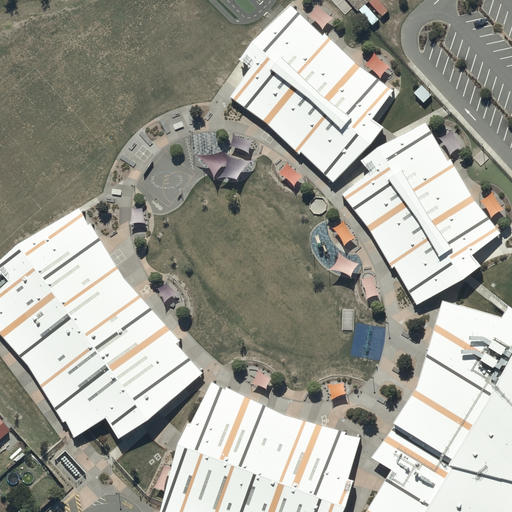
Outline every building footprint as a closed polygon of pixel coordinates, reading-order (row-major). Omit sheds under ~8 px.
[(369,0),(351,0),(359,9),(369,0)] [(304,149),(335,180),(371,143),(384,129),(369,118),(392,91),(358,67),(326,36),(324,39),(292,12),(256,44),(246,60),(258,67),(235,98),(266,120),(301,152),(304,149)] [(374,174),(347,195),(373,230),(394,266),(397,263),(419,304),(464,279),(479,267),(471,255),(500,234),(474,202),(452,162),(449,164),(426,126),(366,163),(374,174)] [(149,420),(203,374),(175,344),(179,341),(122,280),(93,228),(88,229),(79,210),(21,248),(1,266),(13,281),(0,294),(0,332),(30,365),(64,419),(68,418),(76,434),(108,416),(122,437),(149,420)] [(511,511),(511,312),(507,323),(446,305),(420,391),(380,458),(399,469),(373,511),(511,511)] [(342,511),(346,505),(353,480),(347,479),(362,434),(288,415),(210,381),(165,511),(167,511),(342,511)] [(0,420),(0,441),(10,432),(0,420)] [(84,487),(58,510),(59,511),(99,511),(103,508),(84,487)]
